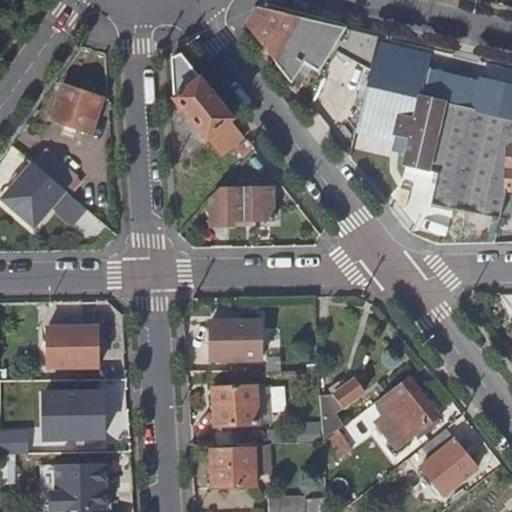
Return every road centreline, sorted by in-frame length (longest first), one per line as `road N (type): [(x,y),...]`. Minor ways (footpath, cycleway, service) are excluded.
road 1 (tertiary): [(182,0),(391,272)]
road 2 (residential): [(133,0),(150,277)]
road 3 (residential): [(150,277),(391,272)]
road 4 (residential): [(150,277),(166,511)]
road 5 (tertiary): [(391,272),(511,421)]
road 6 (residential): [(511,38),(350,0)]
road 7 (residential): [(0,280),(150,277)]
road 8 (residential): [(0,109),(78,0)]
road 9 (residential): [(391,272),(511,268)]
